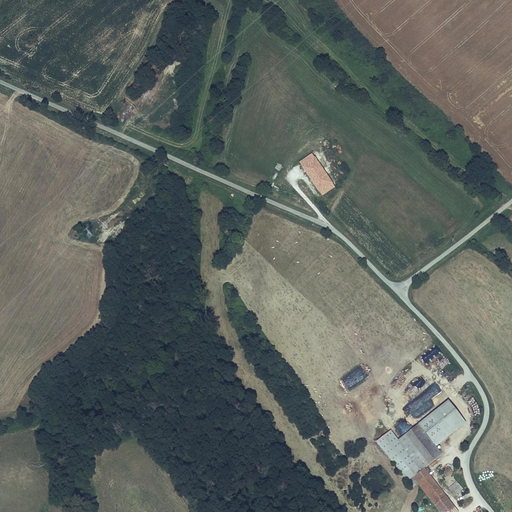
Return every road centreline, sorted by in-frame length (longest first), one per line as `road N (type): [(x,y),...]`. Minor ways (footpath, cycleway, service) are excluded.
road 1 (unclassified): [(0,81),(327,226),(396,291)]
road 2 (unclassified): [(396,291),(484,400),(466,466),(490,511)]
road 3 (unclassified): [(396,291),(511,200)]
